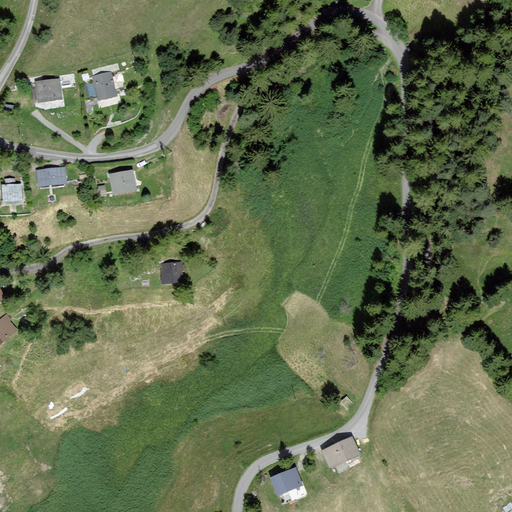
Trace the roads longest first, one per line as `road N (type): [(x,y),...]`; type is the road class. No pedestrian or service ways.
road 1 (unclassified): [(394,44),(407,95),(399,313),(362,410),(340,434),(250,469),(237,486),(235,511)]
road 2 (unclassified): [(0,273),(199,220),(212,205),(244,103),(277,87),(339,32),(394,44)]
road 3 (unclassified): [(371,21),(332,14),(267,60),(200,85),(164,135),(140,152),(63,158),(0,144)]
